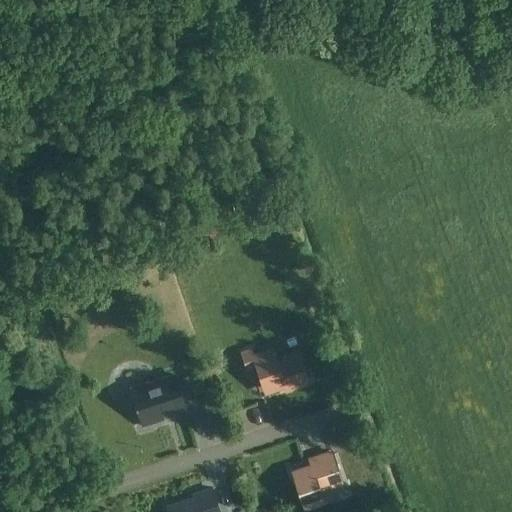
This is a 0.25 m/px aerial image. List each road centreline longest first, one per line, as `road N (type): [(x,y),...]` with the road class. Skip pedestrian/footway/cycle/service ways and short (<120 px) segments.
road 1 (residential): [(89,511),(102,487),(332,413)]
road 2 (track): [(511,21),(453,32),(336,0)]
